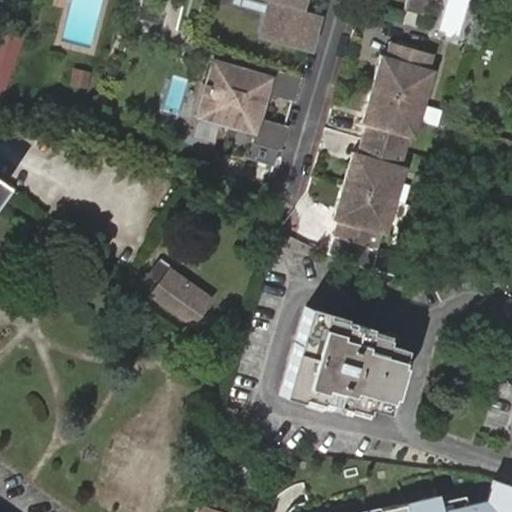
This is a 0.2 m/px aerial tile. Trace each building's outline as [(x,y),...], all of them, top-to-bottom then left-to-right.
[(301,0),(270,0),(261,33),(306,46),(314,18),(297,13),(301,0)] [(402,0),(401,6),(425,13),(428,0),(402,0)] [(447,0),(439,31),(460,36),(469,0),(447,0)] [(2,28),(0,33),(0,99),(3,101),(27,37),(2,28)] [(379,55),(369,89),(379,91),(396,97),(422,104),(432,70),(427,69),(432,54),(389,42),(384,57),(379,55)] [(213,64),(190,143),(243,158),(248,139),(265,79),(213,64)] [(85,88),(89,71),(72,67),(67,84),(85,88)] [(271,98),(292,101),(296,75),(274,72),(271,98)] [(379,91),(369,89),(359,122),(365,124),(360,139),(364,140),(403,151),(408,137),(412,138),(422,104),(396,97),(379,91)] [(283,128),(254,120),(248,139),(277,147),(283,128)] [(364,140),(360,139),(356,154),(351,152),(341,185),(349,188),(394,201),(404,168),(399,166),(403,151),(364,140)] [(349,188),(341,185),(330,219),(335,221),(331,235),(375,248),(379,233),(384,234),(394,201),(349,188)] [(169,268),(160,261),(150,274),(160,281),(151,294),(191,322),(209,297),(169,268)] [(447,275),(432,283),(441,300),(455,292),(447,275)] [(324,312),(305,306),(280,394),(298,400),(300,396),(318,401),(319,397),(327,399),(325,405),(335,408),(337,402),(364,410),(365,405),(384,411),(389,395),(392,396),(401,365),(397,364),(402,349),(383,343),(384,338),(358,331),(360,325),(350,322),(348,327),(340,325),(341,321),(323,316),(324,312)] [(432,491),(344,511),(511,511),(511,483),(484,475),(477,496),(436,506),(432,491)]
